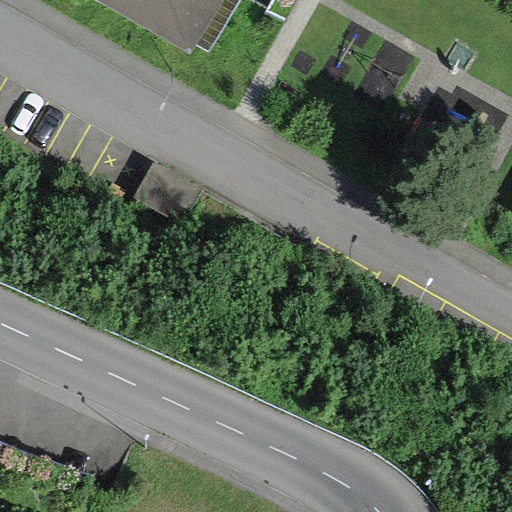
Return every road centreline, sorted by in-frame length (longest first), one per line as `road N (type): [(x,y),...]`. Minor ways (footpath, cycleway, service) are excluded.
road 1 (residential): [(0,38),(511,323)]
road 2 (residential): [(374,511),(0,329)]
